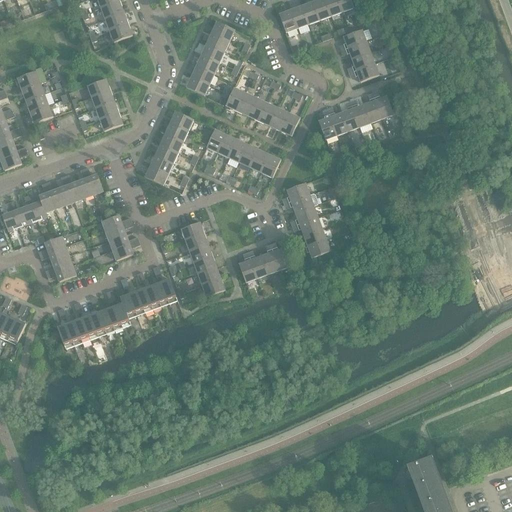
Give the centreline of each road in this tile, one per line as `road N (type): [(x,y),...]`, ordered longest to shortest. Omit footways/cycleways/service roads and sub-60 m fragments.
road 1 (residential): [(139,226),(227,194),(264,208),(320,92),(319,82),(286,65),(265,17),(226,0)]
road 2 (residential): [(0,267),(33,254),(53,306),(153,265),(139,226)]
road 3 (residential): [(111,147),(142,130),(165,79),(150,22)]
